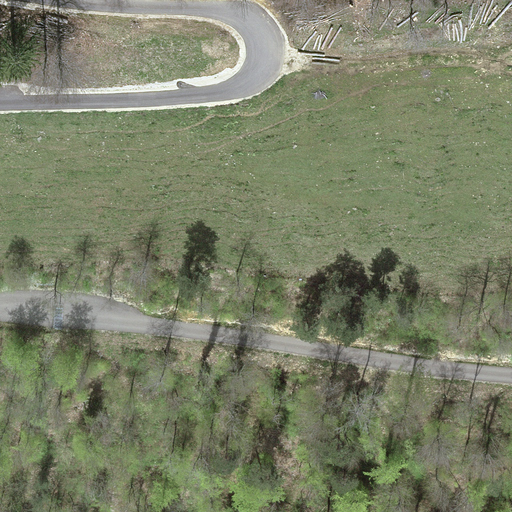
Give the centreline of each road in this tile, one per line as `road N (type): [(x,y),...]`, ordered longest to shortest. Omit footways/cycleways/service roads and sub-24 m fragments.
road 1 (unclassified): [(511,374),(0,306)]
road 2 (unclassified): [(0,103),(202,94),(239,87),(258,71),(261,38),(242,16),(70,0)]
